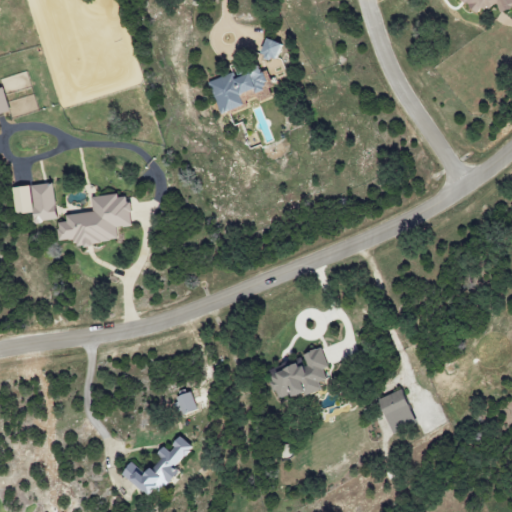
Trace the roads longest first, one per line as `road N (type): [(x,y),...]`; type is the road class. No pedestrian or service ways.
road 1 (residential): [(511,151),(414,223),(218,305),(136,335),(0,349)]
road 2 (residential): [(364,0),(395,88),(464,190)]
